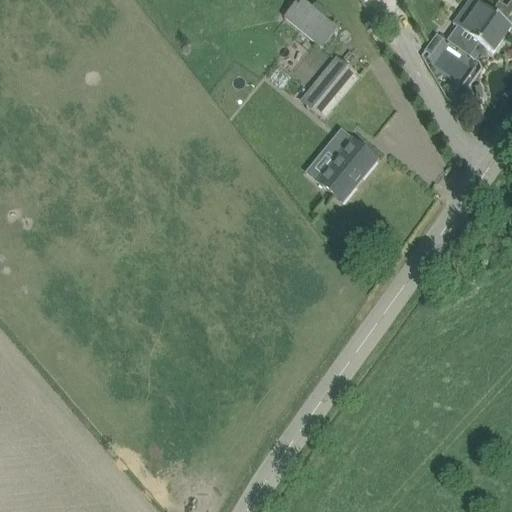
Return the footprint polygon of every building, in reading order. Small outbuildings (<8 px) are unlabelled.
[(454,26),(477,43),(494,54),(511,28),(472,0),(454,26)] [(300,1),(284,21),(301,33),(322,50),(337,31),(326,22),(329,18),(316,7),(313,11),(300,1)] [(430,57),(442,41),(436,37),(424,52),(430,57)] [(326,121),(359,81),(337,63),(304,103),(326,121)] [(318,185),(327,192),(343,205),(378,162),(353,142),(318,185)]
